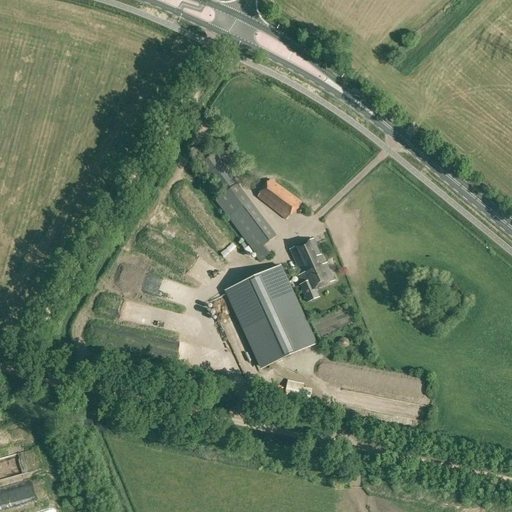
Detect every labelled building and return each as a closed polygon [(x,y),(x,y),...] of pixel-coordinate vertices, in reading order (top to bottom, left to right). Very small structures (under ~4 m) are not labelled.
[(197,150),(204,160),(214,153),(207,143),(197,150)] [(275,236),(215,154),(201,164),(224,195),(216,201),(261,261),(270,255),(263,246),(275,236)] [(256,197),(285,220),(302,202),(270,179),(256,197)] [(299,285),(306,303),(319,298),(315,290),(334,281),(326,264),(325,265),(313,239),(289,250),(300,274),(298,275),(302,284),(299,285)] [(216,244),(220,252),(224,250),(220,242),(216,244)] [(264,365),(315,342),(282,267),(230,290),(264,365)] [(231,337),(242,331),(226,300),(215,305),(231,337)] [(156,318),(157,311),(142,308),(141,315),(156,318)] [(219,325),(212,330),(217,336),(223,331),(219,325)] [(303,401),(312,401),(312,389),(303,390),(303,401)] [(20,486),(23,508),(33,507),(31,485),(20,486)]
